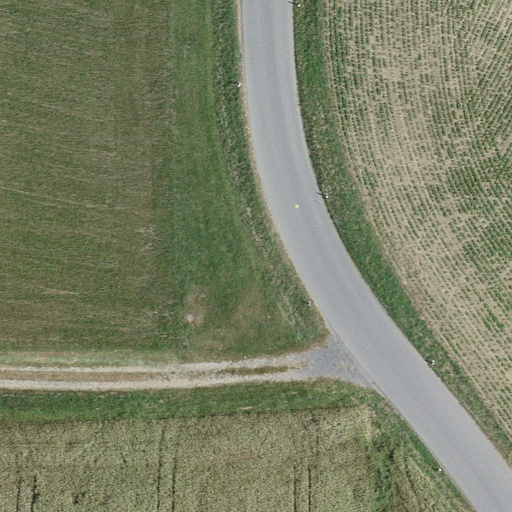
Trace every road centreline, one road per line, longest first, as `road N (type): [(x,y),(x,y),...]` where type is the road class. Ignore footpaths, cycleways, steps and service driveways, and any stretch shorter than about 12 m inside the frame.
road 1 (residential): [(294,0),(320,238),(361,338),(426,381),(509,511)]
road 2 (track): [(0,374),(198,381),(361,338)]
